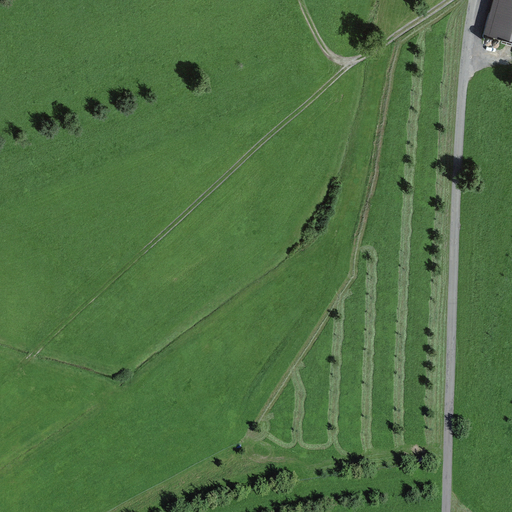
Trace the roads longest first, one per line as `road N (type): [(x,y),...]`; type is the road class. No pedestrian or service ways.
road 1 (track): [(20,366),(347,67),(450,0)]
road 2 (track): [(446,511),(457,163),(473,0)]
